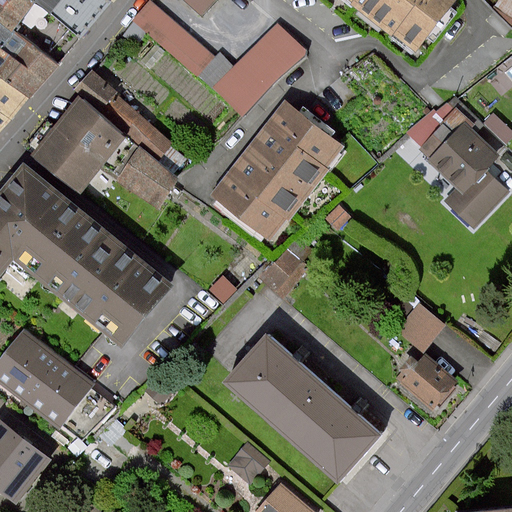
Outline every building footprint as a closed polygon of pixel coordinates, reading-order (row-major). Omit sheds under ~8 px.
[(37,2),(34,0),(0,0),(0,20),(13,31),(28,43),(53,64),(77,34),(37,2)] [(34,0),(37,2),(77,34),(88,21),(105,0),(34,0)] [(183,0),(202,15),(217,0),(183,0)] [(355,0),(354,1),(351,4),(392,35),(393,32),(418,0),(355,0)] [(418,0),(393,32),(416,50),(454,0),(418,0)] [(511,0),(499,0),(495,6),(511,22),(511,0)] [(151,1),(135,20),(213,89),(236,66),(222,53),(217,59),(151,1)] [(0,78),(24,99),(40,80),(47,71),(53,64),(28,43),(13,31),(0,20),(0,78)] [(309,52),(279,24),(236,66),(213,89),(245,116),(309,52)] [(175,144),(97,73),(96,71),(80,89),(159,161),(175,144)] [(0,110),(9,118),(16,108),(24,99),(0,78),(0,110)] [(81,97),(35,156),(83,194),(129,136),(81,97)] [(290,99),(219,193),(272,242),(352,146),(290,99)] [(505,156),(452,102),(415,138),(464,188),(450,201),(478,229),(511,195),(511,187),(493,168),(505,156)] [(0,128),(9,118),(0,110),(0,128)] [(511,138),(511,128),(494,112),(485,122),(508,143),(511,138)] [(118,181),(160,212),(183,180),(141,149),(118,181)] [(8,181),(0,191),(0,274),(14,257),(121,343),(170,284),(22,165),(8,181)] [(353,218),(340,205),(326,219),(339,232),(353,218)] [(319,253),(299,237),(258,277),(287,297),(319,253)] [(225,303),(239,288),(225,275),(211,290),(225,303)] [(419,306),(400,330),(423,348),(442,325),(419,306)] [(23,332),(0,362),(0,380),(59,425),(91,383),(23,332)] [(229,383),(339,478),(378,434),(352,412),(294,362),(267,339),(229,383)] [(409,375),(403,383),(432,409),(456,383),(427,356),(418,365),(411,359),(402,369),(409,375)] [(0,422),(0,487),(17,501),(49,460),(0,422)] [(252,485),(272,462),(249,443),(230,465),(252,485)] [(310,511),(280,486),(257,511),(310,511)] [(81,511),(104,511),(90,501),(81,511)]
